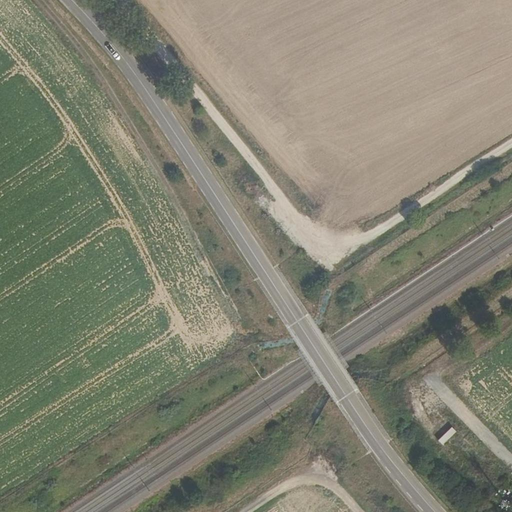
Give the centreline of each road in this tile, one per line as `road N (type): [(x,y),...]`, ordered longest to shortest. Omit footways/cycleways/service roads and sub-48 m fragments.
road 1 (tertiary): [(72,0),(133,72),(360,419),(434,511)]
road 2 (track): [(117,0),(297,219),(330,238),(380,230),(511,143)]
road 3 (track): [(248,511),(309,478),(330,484),(358,511)]
